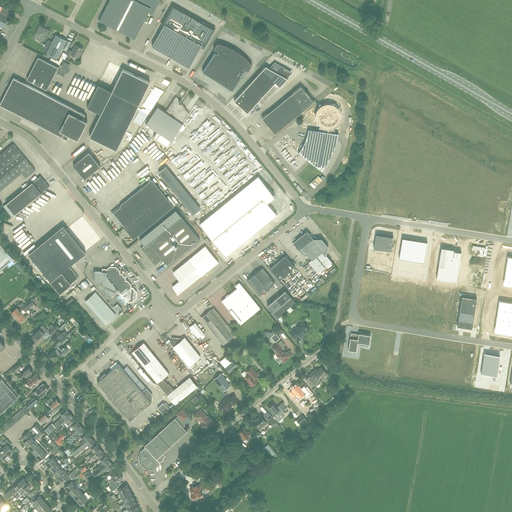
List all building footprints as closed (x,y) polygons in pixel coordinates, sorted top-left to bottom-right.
[(153,15),(158,4),(160,2),(156,0),(109,0),(99,21),(135,39),(148,13),(153,15)] [(164,24),(152,46),(189,67),(202,46),(203,46),(213,29),(195,19),(196,18),(191,15),(191,16),(173,6),(163,24),(164,24)] [(0,7),(0,13),(8,18),(11,13),(0,7)] [(0,27),(3,29),(8,18),(0,13),(0,27)] [(48,31),(40,27),(36,35),(44,39),(48,31)] [(55,34),(45,53),(57,59),(67,40),(55,34)] [(223,45),(218,43),(214,49),(218,52),(217,53),(215,52),(202,72),(222,84),(233,91),(237,84),(245,71),(243,70),(244,68),(248,71),(252,65),(248,61),(245,57),(241,54),(239,52),(235,50),(232,49),(228,46),(223,45)] [(83,49),(75,45),(72,51),(69,50),(66,54),(70,56),(71,55),(78,58),(83,49)] [(61,69),(58,68),(43,60),(38,57),(27,79),(36,84),(47,90),(50,84),(56,73),(63,76),(65,72),(66,73),(67,72),(68,72),(68,71),(68,70),(68,69),(68,68),(69,65),(64,63),(61,69)] [(247,113),(275,83),(280,87),(287,79),(286,78),(291,73),(275,64),(270,69),(266,67),(234,101),(247,113)] [(150,82),(123,69),(112,91),(98,85),(87,107),(101,114),(90,136),(117,149),(150,82)] [(85,114),(26,84),(14,78),(10,84),(0,103),(0,104),(4,107),(67,139),(69,135),(78,139),(85,126),(87,121),(83,119),(85,114)] [(301,86),(262,118),(275,134),(313,102),(314,103),(314,102),(301,86)] [(182,123),(189,113),(182,104),(181,100),(179,100),(176,96),(165,112),(158,107),(146,124),(171,141),(183,124),(182,123)] [(331,157),(334,150),(337,142),(338,134),(336,133),(333,126),(334,125),(335,124),(336,123),(337,122),(338,120),(338,119),(339,118),(339,116),(339,115),(338,113),(338,112),(337,111),(337,110),(336,109),(335,108),(334,107),(332,106),(331,106),(329,106),(328,106),(326,106),(325,106),(324,107),(322,108),(321,109),(320,110),(320,111),(319,112),(318,114),(318,115),(318,116),(318,118),(319,119),(319,121),(320,122),(321,123),(322,124),(317,131),(308,129),(307,134),(306,139),(304,144),(301,148),(298,153),(322,172),(327,165),(331,157)] [(13,143),(0,154),(0,191),(22,173),(26,177),(35,170),(31,165),(25,157),(13,143)] [(89,152),(73,165),(85,179),(100,166),(89,152)] [(30,159),(34,164),(40,159),(36,155),(30,159)] [(173,198),(174,197),(189,217),(198,210),(166,166),(155,174),(173,198)] [(100,170),(108,181),(110,179),(102,169),(100,170)] [(49,186),(40,176),(6,204),(15,215),(49,186)] [(226,256),(277,215),(267,203),(275,196),(258,176),(200,224),(226,256)] [(133,239),(174,206),(152,179),(120,205),(120,206),(119,207),(119,206),(111,212),(123,227),(124,226),(125,227),(124,228),(133,239)] [(168,265),(200,239),(176,210),(139,239),(144,245),(141,248),(155,265),(162,259),(168,265)] [(197,221),(199,223),(207,217),(205,215),(197,221)] [(50,281),(86,253),(63,225),(28,254),(50,281)] [(92,229),(84,234),(88,241),(91,239),(90,237),(95,234),(92,229)] [(321,238),(313,239),(307,231),(293,243),(302,254),(305,252),(312,260),(309,262),(318,273),(332,262),(326,255),(328,247),(321,238)] [(376,234),(371,264),(382,265),(381,269),(388,270),(393,237),(376,234)] [(402,238),(399,258),(424,262),(427,242),(402,238)] [(0,244),(0,270),(13,259),(0,244)] [(205,246),(188,260),(173,272),(180,281),(172,286),(175,290),(176,291),(178,295),(203,275),(218,262),(205,246)] [(440,253),(436,278),(457,282),(461,251),(453,250),(453,249),(442,247),(441,253),(440,253)] [(285,255),(270,268),(279,280),(295,267),(285,255)] [(511,256),(508,256),(503,284),(511,285),(511,256)] [(164,264),(156,270),(158,272),(165,266),(164,264)] [(70,267),(50,283),(59,294),(71,285),(71,284),(78,278),(70,267)] [(135,298),(135,293),(132,289),(130,288),(130,286),(127,282),(124,282),(124,279),(121,275),(118,275),(119,272),(116,268),(111,268),(107,271),(103,271),(103,272),(94,271),(93,281),(98,281),(111,296),(116,292),(118,294),(120,293),(126,300),(125,305),(126,305),(126,300),(131,301),(135,298)] [(259,296),(275,283),(262,268),(247,280),(259,296)] [(443,313),(447,288),(417,283),(413,308),(417,309),(416,319),(436,322),(438,312),(443,313)] [(260,308),(241,285),(221,301),(241,324),(260,308)] [(295,302),(286,291),(285,290),(267,306),(277,317),(280,315),(283,312),(289,307),(292,305),(295,302)] [(85,301),(105,324),(115,315),(95,292),(85,301)] [(462,296),(457,326),(472,328),(476,298),(462,296)] [(23,310),(32,302),(30,299),(21,308),(23,310)] [(499,300),(494,331),(511,334),(511,302),(509,302),(499,300)] [(34,304),(32,302),(23,310),(25,312),(34,304)] [(15,317),(21,312),(17,307),(11,313),(15,317)] [(201,318),(223,345),(233,336),(211,309),(201,318)] [(25,317),(21,312),(15,317),(19,322),(25,317)] [(204,334),(195,322),(189,327),(198,339),(204,334)] [(301,336),(309,330),(303,322),(301,324),(301,323),(298,325),(299,326),(290,333),(295,338),(299,334),(301,336)] [(56,330),(60,328),(57,324),(53,327),(49,331),(52,335),(56,331),(56,330)] [(43,325),(31,335),(36,341),(44,333),(48,330),(43,325)] [(66,333),(63,329),(65,327),(63,325),(59,329),(52,336),(56,341),(66,333)] [(280,339),(275,333),(271,337),(275,342),(280,339)] [(350,338),(348,349),(356,351),(357,345),(358,342),(369,344),(371,335),(359,333),(359,334),(358,339),(350,338)] [(68,339),(67,338),(66,336),(60,341),(61,342),(62,345),(68,339)] [(181,340),(179,338),(176,338),(170,343),(170,342),(169,342),(173,347),(189,366),(200,357),(185,337),(181,340)] [(291,355),(285,348),(284,346),(285,345),(281,340),(272,348),(278,354),(276,355),(279,359),(280,358),(283,361),(284,362),(287,359),(287,358),(291,355)] [(169,373),(144,342),(132,352),(157,383),(163,378),(169,373)] [(65,345),(61,349),(57,345),(53,348),(53,349),(47,354),(51,358),(53,356),(54,357),(58,353),(61,356),(69,350),(65,345)] [(484,353),(480,378),(496,381),(500,356),(484,353)] [(225,368),(229,372),(233,369),(232,368),(236,365),(233,361),(225,368)] [(16,371),(21,367),(18,363),(13,368),(16,371)] [(146,388),(142,391),(118,364),(97,382),(130,420),(151,402),(152,395),(146,388)] [(27,378),(33,372),(32,372),(32,371),(31,370),(30,370),(28,367),(22,372),(22,373),(18,376),(21,379),(25,375),(27,378)] [(258,376),(251,367),(246,371),(248,374),(244,378),(251,386),(257,381),(254,378),(258,376)] [(316,369),(312,371),(321,381),(319,378),(321,376),(322,377),(327,374),(321,367),(317,370),(316,369)] [(321,381),(312,371),(308,374),(309,376),(306,379),(312,386),(317,382),(318,383),(321,381)] [(29,378),(26,381),(25,381),(30,387),(32,390),(35,387),(34,386),(37,384),(36,383),(40,380),(35,374),(30,379),(29,378)] [(214,379),(223,391),(230,385),(221,374),(214,379)] [(175,405),(198,387),(189,377),(173,390),(169,384),(168,384),(163,378),(157,383),(167,395),(175,405)] [(0,379),(0,413),(18,398),(1,379),(0,379)] [(45,391),(48,389),(47,387),(47,386),(45,384),(44,384),(43,384),(38,388),(38,389),(36,391),(39,393),(38,395),(39,396),(41,399),(47,394),(45,391)] [(292,389),(289,392),(293,397),(295,396),(298,399),(304,393),(307,396),(310,393),(304,386),(301,389),(297,384),(291,389),(292,389)] [(231,405),(237,402),(234,394),(224,399),(218,407),(219,408),(218,409),(219,410),(220,412),(221,412),(222,410),(225,412),(229,407),(230,407),(232,406),(231,405)] [(34,405),(36,403),(39,401),(38,401),(36,398),(28,404),(27,406),(29,409),(31,408),(33,406),(34,405)] [(57,408),(56,406),(60,403),(58,401),(58,400),(57,399),(56,399),(55,398),(53,400),(51,398),(46,402),(48,405),(49,404),(52,407),(49,409),(52,412),(57,408)] [(163,414),(169,409),(163,402),(157,408),(163,414)] [(284,412),(283,411),(286,408),(282,403),(279,406),(277,408),(273,404),(268,408),(274,415),(274,416),(273,417),(275,420),(277,418),(279,421),(284,417),(282,414),(284,412)] [(176,414),(183,421),(188,417),(182,409),(176,414)] [(214,423),(208,416),(207,417),(200,409),(193,416),(197,420),(200,417),(203,421),(200,423),(204,427),(206,429),(206,430),(214,423)] [(58,426),(61,423),(71,415),(67,410),(61,415),(62,416),(58,420),(58,422),(54,425),(56,428),(58,426)] [(48,418),(44,414),(38,419),(41,423),(48,418)] [(75,419),(71,415),(61,423),(58,426),(56,428),(59,430),(64,426),(63,425),(67,422),(69,425),(75,419)] [(260,415),(252,421),(260,430),(268,424),(260,415)] [(296,420),(300,424),(306,419),(302,415),(296,420)] [(278,424),(276,421),(271,416),(268,418),(268,419),(272,425),(275,428),(278,426),(277,424),(278,424)] [(187,432),(175,418),(144,446),(147,448),(145,449),(141,452),(140,457),(141,463),(144,467),(149,468),(155,467),(159,463),(159,462),(160,463),(164,459),(163,458),(165,456),(163,453),(187,432)] [(85,430),(81,426),(77,421),(71,426),(74,429),(70,432),(71,434),(72,434),(69,436),(68,437),(66,439),(68,441),(70,439),(72,442),(79,436),(79,435),(85,430)] [(28,447),(35,440),(43,433),(44,432),(38,425),(37,424),(34,427),(35,428),(39,433),(36,436),(36,435),(33,438),(31,436),(32,435),(29,431),(23,436),(26,440),(24,442),(24,443),(24,444),(27,447),(28,447)] [(244,440),(246,438),(249,441),(251,440),(253,439),(250,435),(251,434),(248,431),(246,432),(243,428),(238,433),(244,440)] [(81,445),(91,437),(87,433),(81,438),(83,441),(80,444),(81,445)] [(95,442),(91,437),(81,445),(74,451),(77,455),(88,445),(89,447),(95,442)] [(12,451),(8,446),(11,444),(7,439),(2,443),(4,446),(2,448),(8,455),(12,451)] [(32,451),(40,443),(39,445),(35,440),(28,447),(29,447),(32,451)] [(36,455),(45,448),(40,443),(32,451),(36,455)] [(256,452),(257,450),(259,448),(257,446),(254,443),(249,448),(251,450),(250,452),(252,453),(253,454),(256,452)] [(87,460),(100,449),(96,444),(90,449),(93,452),(89,455),(85,458),(86,458),(87,460)] [(49,452),(45,448),(36,455),(41,460),(49,452)] [(69,448),(64,452),(68,456),(73,452),(71,450),(69,448)] [(104,454),(100,449),(87,460),(88,459),(90,457),(91,457),(87,460),(88,463),(93,459),(92,458),(96,456),(98,458),(104,454)] [(93,474),(110,461),(106,456),(99,461),(102,464),(98,467),(94,469),(96,471),(94,472),(93,473),(93,474)] [(46,463),(50,467),(59,460),(57,457),(54,459),(52,457),(46,463)] [(210,462),(214,467),(218,463),(214,458),(210,462)] [(113,466),(110,461),(93,474),(95,477),(106,469),(107,471),(113,466)] [(54,472),(63,464),(61,462),(59,464),(57,462),(50,467),(54,472)] [(58,476),(65,471),(65,470),(67,468),(65,466),(63,468),(61,466),(63,465),(63,464),(54,472),(58,476)] [(73,475),(80,470),(79,469),(77,467),(76,469),(71,473),(73,475)] [(84,473),(86,476),(93,471),(90,468),(84,473)] [(122,478),(119,473),(118,474),(115,470),(110,474),(112,477),(109,480),(110,481),(109,482),(110,484),(108,486),(111,490),(112,491),(118,487),(115,483),(122,478)] [(68,471),(67,473),(65,471),(58,476),(62,481),(70,474),(68,471)] [(23,478),(18,482),(32,497),(36,493),(34,491),(32,493),(28,489),(31,487),(23,478)] [(202,495),(201,491),(205,489),(206,490),(216,487),(214,480),(204,483),(204,486),(200,487),(200,485),(196,486),(193,487),(190,488),(192,493),(191,493),(192,498),(198,497),(198,500),(203,498),(202,495)] [(69,491),(77,484),(75,481),(73,483),(71,481),(65,487),(69,491)] [(32,497),(18,482),(14,487),(21,495),(23,493),(26,491),(29,495),(32,498),(32,497)] [(73,496),(79,490),(76,485),(77,484),(69,491),(73,496)] [(130,489),(127,484),(118,489),(120,494),(130,489)] [(21,495),(14,487),(9,491),(17,499),(19,497),(21,495)] [(123,498),(132,494),(130,489),(120,494),(123,498)] [(77,500),(84,494),(79,490),(73,496),(77,500)] [(17,499),(9,491),(4,495),(12,503),(14,501),(12,499),(15,497),(16,499),(17,499)] [(81,505),(88,499),(84,494),(77,500),(81,505)] [(125,503),(134,498),(132,494),(123,498),(125,503)] [(35,508),(44,501),(39,496),(34,501),(36,504),(33,506),(35,508)] [(127,508),(137,503),(134,498),(125,503),(127,508)] [(235,507),(239,503),(234,499),(231,503),(235,507)] [(42,510),(48,505),(44,501),(35,508),(37,511),(38,511),(40,511),(42,511),(42,510)]
